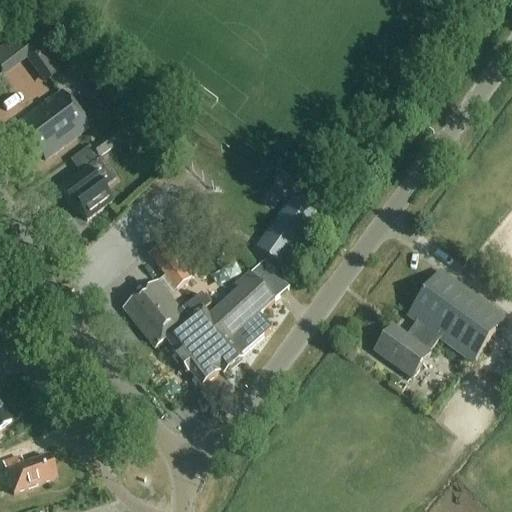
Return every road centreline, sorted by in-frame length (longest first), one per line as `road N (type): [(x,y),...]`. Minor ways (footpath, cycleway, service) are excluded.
road 1 (tertiary): [(186,466),(231,429),(511,49)]
road 2 (tertiary): [(186,466),(46,284),(0,198)]
road 3 (residential): [(146,511),(117,490),(0,339)]
